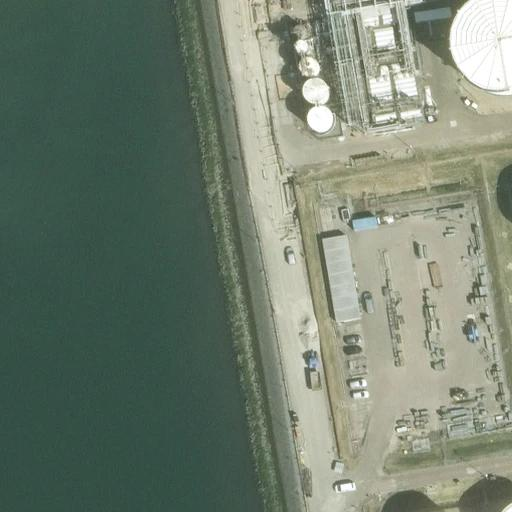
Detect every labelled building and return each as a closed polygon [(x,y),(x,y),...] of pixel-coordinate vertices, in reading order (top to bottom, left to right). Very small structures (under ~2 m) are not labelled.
[(453,31),(449,58),(459,83),(480,100),(511,103),(511,2),(495,1),(469,11),(453,31)] [(405,7),(356,15),(376,129),(426,120),(421,80),(424,80),(419,47),(412,49),(405,7)] [(337,325),(361,321),(347,238),(323,242),(337,325)] [(368,341),(343,345),(348,380),(374,376),(368,341)] [(511,511),(511,501),(501,511),(511,511)]
